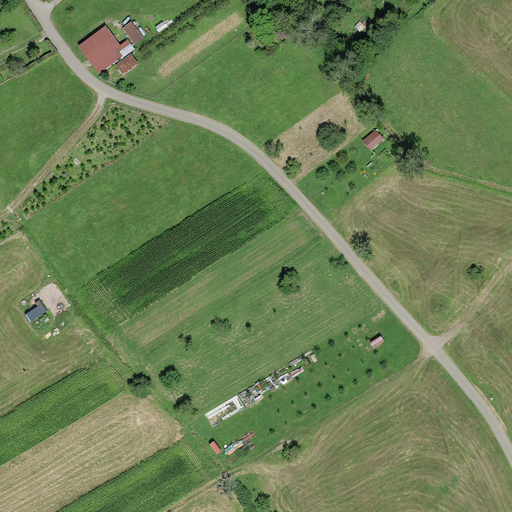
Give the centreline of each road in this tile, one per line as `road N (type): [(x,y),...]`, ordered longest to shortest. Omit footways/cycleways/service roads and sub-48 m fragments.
road 1 (residential): [(37,0),(63,50),(102,89),(222,130),(265,162),(438,350),(511,459)]
road 2 (track): [(170,511),(404,375),(438,350),(511,263)]
road 3 (track): [(118,95),(0,215)]
